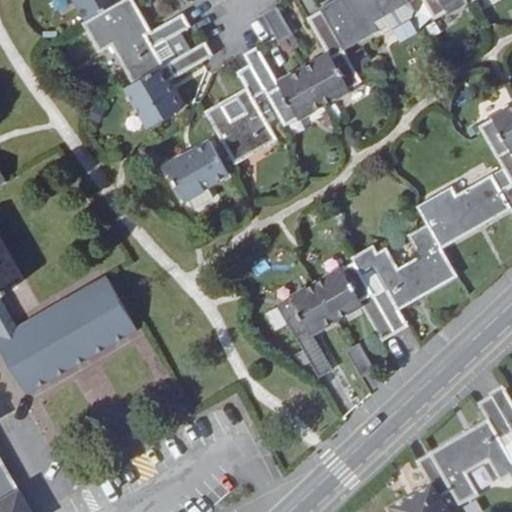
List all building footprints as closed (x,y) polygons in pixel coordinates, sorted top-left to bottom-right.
[(77,0),(88,20),(121,1),(120,0),(77,0)] [(134,82),(192,48),(182,31),(192,26),(184,12),(182,13),(153,29),(136,0),(123,0),(121,1),(88,20),(84,22),(101,52),(113,45),(134,82)] [(415,0),(332,0),(320,7),(322,9),(347,50),(388,26),(391,30),(412,18),(415,11),(410,3),(415,0)] [(469,0),(423,0),(435,19),(469,0)] [(264,13),(277,37),(280,40),(286,37),(293,33),(278,5),(264,13)] [(303,68),(324,104),(364,81),(347,50),(322,9),(309,17),(330,53),(303,68)] [(192,48),(134,82),(126,86),(150,127),(183,108),(182,107),(168,82),(203,61),(216,54),(207,40),(192,48)] [(324,104),(303,68),(280,81),(260,46),(245,55),(250,64),(267,93),(287,126),(324,104)] [(267,93),(250,64),(239,70),(248,86),(207,110),(237,164),(280,139),(257,98),(267,93)] [(504,168),(511,179),(511,106),(480,125),(504,168)] [(186,199),(231,174),(211,141),(167,166),(186,199)] [(0,185),(8,181),(0,165),(0,185)] [(428,224),(445,249),(511,209),(511,179),(504,168),(459,193),(454,185),(418,206),(428,224)] [(355,261),(397,334),(408,328),(411,327),(402,310),(460,276),(445,249),(428,224),(410,234),(421,255),(401,267),(388,245),(379,250),(375,244),(353,256),(355,261)] [(0,235),(0,332),(2,336),(19,327),(0,295),(0,294),(26,279),(0,235)] [(397,334),(355,261),(279,305),(321,378),(334,370),(315,334),(339,320),(364,306),(384,342),(397,334)] [(2,336),(0,337),(0,345),(27,393),(139,330),(109,276),(19,327),(2,336)] [(361,342),(354,346),(347,350),(363,378),(377,370),(361,342)] [(511,430),(511,399),(506,389),(493,397),(495,400),(511,430)] [(511,458),(504,443),(511,438),(511,430),(495,400),(482,408),(490,422),(433,456),(453,494),(461,508),(479,497),(467,477),(491,464),(502,484),(511,479),(511,480),(511,458)] [(0,493),(17,484),(0,454),(0,493)] [(447,511),(441,501),(453,494),(433,456),(420,463),(434,489),(395,511),(447,511)] [(33,511),(17,484),(0,493),(0,511),(33,511)]
